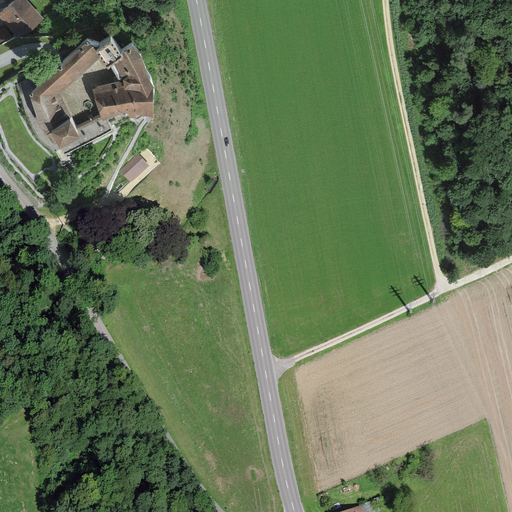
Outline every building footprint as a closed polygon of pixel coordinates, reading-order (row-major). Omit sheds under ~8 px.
[(44,14),(31,0),(8,0),(5,3),(0,8),(0,14),(7,23),(16,32),(20,36),(44,14)] [(0,42),(16,32),(7,23),(0,27),(0,42)] [(112,31),(97,42),(103,51),(109,59),(113,56),(124,48),(122,45),(112,31)] [(61,90),(103,51),(97,42),(90,34),(34,86),(31,88),(32,90),(34,96),(40,116),(48,130),(49,130),(55,141),(61,137),(81,126),(80,124),(72,109),(71,110),(61,90)] [(134,36),(122,45),(124,48),(113,56),(124,76),(124,78),(94,85),(103,113),(104,115),(126,106),(130,106),(130,111),(137,111),(137,107),(154,107),(155,87),(155,74),(149,65),(144,48),(134,36)]
